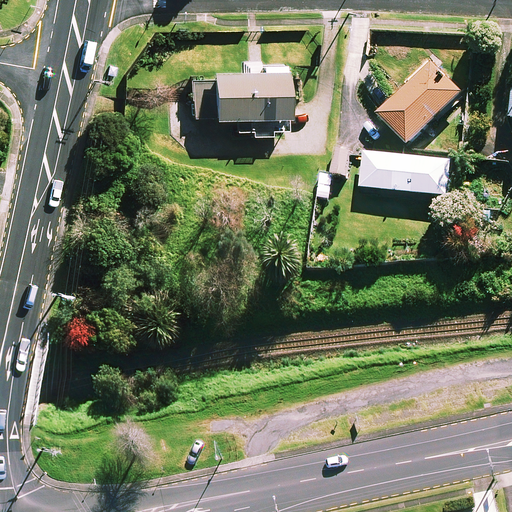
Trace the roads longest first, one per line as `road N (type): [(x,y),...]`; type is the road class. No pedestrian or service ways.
road 1 (tertiary): [(67,75),(0,386)]
road 2 (secondary): [(216,506),(511,440)]
